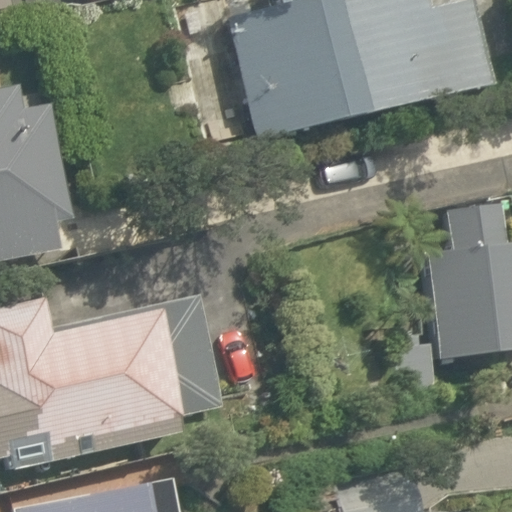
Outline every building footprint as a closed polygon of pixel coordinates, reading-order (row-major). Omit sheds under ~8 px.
[(461,87),(440,0),(424,0),(389,8),(387,0),(297,0),(218,19),(247,138),(461,87)] [(0,257),(45,249),(39,218),(59,215),(38,105),(0,112),(0,257)] [(511,346),(511,283),(497,203),(406,220),(432,361),(511,346)] [(0,473),(157,438),(154,420),(199,410),(172,292),(25,325),(21,303),(0,307),(0,473)] [(404,511),(395,476),(327,493),(332,511),(404,511)] [(127,511),(122,480),(0,499),(0,511),(127,511)]
